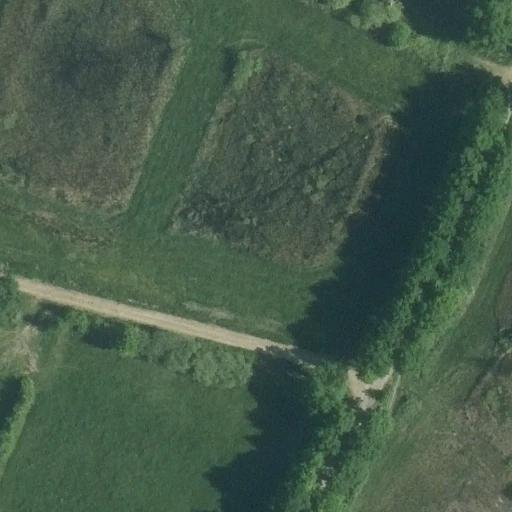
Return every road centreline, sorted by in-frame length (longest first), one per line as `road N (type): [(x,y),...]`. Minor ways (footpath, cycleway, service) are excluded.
road 1 (unclassified): [(305,511),(451,245),(511,90)]
road 2 (track): [(378,381),(0,280)]
